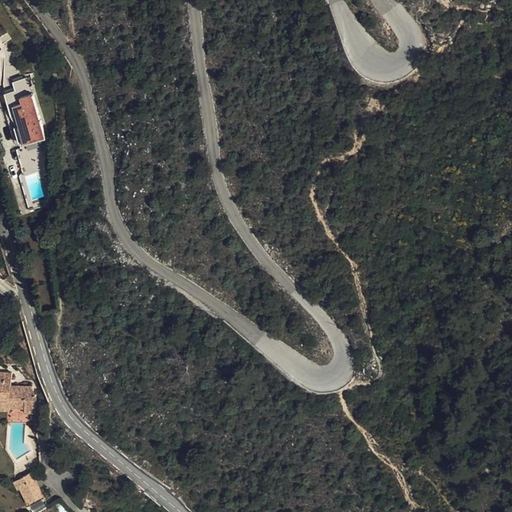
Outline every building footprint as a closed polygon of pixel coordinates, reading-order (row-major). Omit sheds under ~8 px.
[(13,91),(6,93),(11,109),(7,110),(11,124),(22,120),(30,144),(50,138),(35,92),(38,92),(34,83),(33,84),(30,77),(27,78),(26,76),(17,80),(20,88),(13,91)] [(58,290),(42,292),(44,309),(59,305),(58,290)] [(5,368),(0,367),(0,394),(0,395),(0,396),(0,397),(14,400),(13,404),(27,407),(27,411),(36,413),(38,401),(36,391),(17,386),(18,375),(4,372),(5,368)] [(13,404),(14,400),(0,397),(0,408),(12,410),(13,404)] [(48,495),(38,471),(28,475),(31,483),(26,485),(34,502),(48,495)] [(31,483),(28,475),(20,478),(24,486),(26,485),(31,483)]
